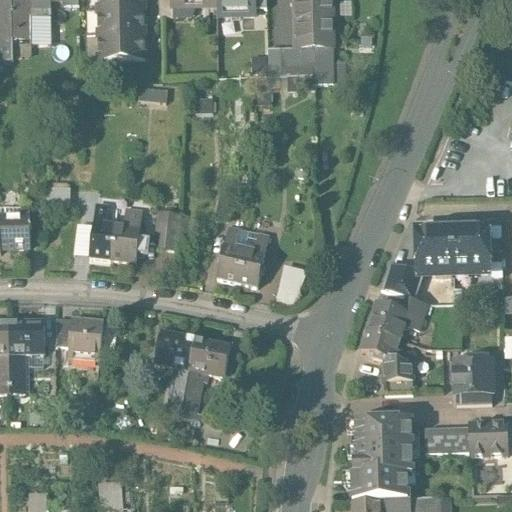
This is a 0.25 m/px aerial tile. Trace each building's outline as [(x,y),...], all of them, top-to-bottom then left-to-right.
[(0,0),(0,67),(15,67),(14,60),(14,0),(0,0)] [(33,40),(33,18),(53,18),(52,3),(52,1),(45,1),(44,0),(14,0),(14,60),(33,60),(33,40)] [(99,0),(100,12),(147,12),(146,0),(99,0)] [(173,21),(173,13),(172,0),(160,0),(161,21),(173,21)] [(172,0),(173,13),(219,12),(218,0),(172,0)] [(257,19),(256,0),(218,0),(219,12),(219,20),(257,19)] [(301,53),(316,53),(316,0),(296,0),(296,53),(301,53)] [(336,0),(316,0),(316,53),(336,53),(336,0)] [(355,18),(353,2),(341,3),(342,19),(355,18)] [(147,37),(147,12),(100,12),(100,37),(147,37)] [(147,62),(147,37),(100,37),(100,62),(147,62)] [(373,48),(373,38),(360,39),(360,48),(373,48)] [(336,67),(336,53),(316,53),(301,53),(301,60),(282,60),(282,81),(317,81),(317,89),(347,89),(347,67),(336,67)] [(263,58),(244,58),(245,80),(263,79),(263,58)] [(264,96),(263,79),(245,80),(245,109),(271,109),(271,95),(264,96)] [(140,89),(139,101),(164,103),(166,92),(140,89)] [(71,192),(47,191),(46,205),(71,206),(71,192)] [(229,225),(234,200),(221,198),(216,222),(229,225)] [(0,218),(0,253),(28,253),(28,209),(5,209),(5,219),(0,218)] [(89,261),(112,264),(116,231),(106,230),(109,210),(96,209),(89,261)] [(46,211),(35,210),(34,226),(45,226),(46,211)] [(123,232),(116,231),(112,264),(132,266),(134,256),(136,237),(139,213),(125,211),(123,232)] [(162,253),(177,254),(179,223),(160,222),(159,238),(163,238),(162,253)] [(219,282),(238,286),(249,235),(230,231),(219,282)] [(495,233),(462,234),(462,277),(496,277),(495,233)] [(429,277),(462,277),(462,234),(429,234),(429,277)] [(267,239),(249,235),(238,286),(257,290),(267,239)] [(147,238),(136,237),(134,256),(145,257),(147,238)] [(278,308),(294,311),(309,275),(286,270),(278,308)] [(377,307),(369,331),(403,342),(407,329),(420,333),(428,309),(407,301),(402,315),(377,307)] [(57,351),(70,352),(72,325),(56,324),(57,351)] [(0,395),(10,395),(9,325),(0,325),(0,395)] [(44,325),(9,325),(10,395),(24,395),(23,359),(44,358),(44,325)] [(70,352),(69,363),(101,365),(102,353),(103,330),(103,327),(72,325),(70,352)] [(117,331),(103,330),(102,353),(115,354),(117,331)] [(399,354),(403,342),(369,331),(362,352),(373,356),(390,361),(393,352),(399,354)] [(156,369),(175,372),(191,376),(197,344),(163,337),(156,369)] [(197,344),(191,376),(207,379),(224,382),(231,351),(197,344)] [(414,384),(414,370),(390,361),(373,356),(371,363),(386,368),(386,385),(414,384)] [(494,365),(458,365),(458,407),(494,407),(494,365)] [(183,415),(191,376),(175,372),(167,411),(183,415)] [(206,385),(207,379),(191,376),(183,415),(182,422),(199,425),(200,418),(196,417),(203,384),(206,385)] [(411,422),(357,424),(359,476),(368,476),(369,502),(382,501),(409,500),(408,473),(413,473),(411,422)] [(508,428),(471,429),(471,433),(472,459),(472,463),(508,462),(508,428)] [(426,460),(472,459),(471,433),(425,434),(426,460)] [(97,483),(98,510),(121,509),(120,482),(97,483)] [(29,494),(27,511),(44,511),(46,496),(29,494)] [(442,499),(413,500),(413,511),(442,511),(442,501),(442,499)] [(382,511),(413,511),(413,500),(409,500),(382,501),(382,511)] [(355,502),(355,511),(382,511),(382,501),(369,502),(355,502)] [(451,511),(451,501),(442,501),(442,511),(451,511)] [(511,511),(511,502),(502,503),(502,511),(511,511)]
